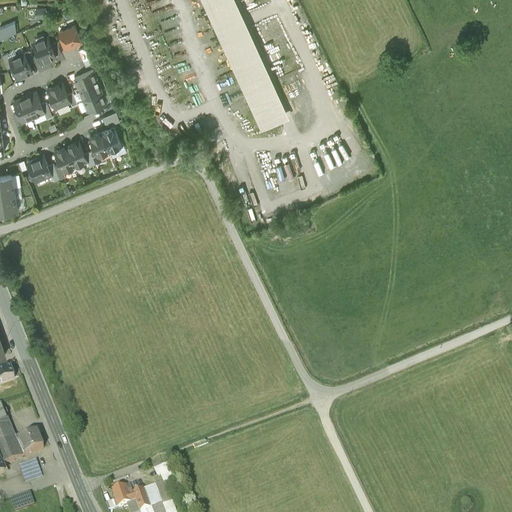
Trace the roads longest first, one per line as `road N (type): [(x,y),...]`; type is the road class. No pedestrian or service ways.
road 1 (track): [(314,400),(80,490)]
road 2 (secondary): [(0,287),(89,511)]
road 3 (residential): [(23,152),(4,99),(74,64)]
road 4 (track): [(367,511),(314,400)]
